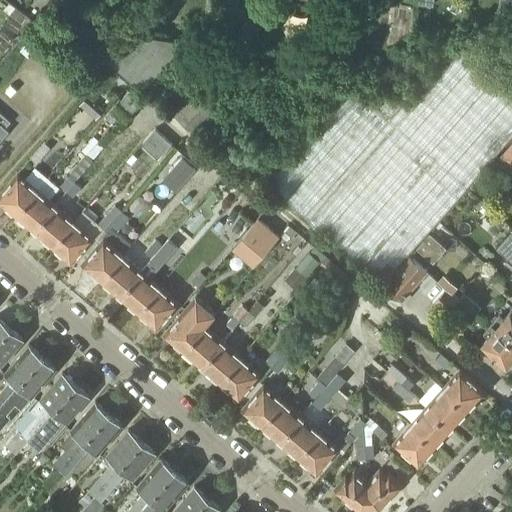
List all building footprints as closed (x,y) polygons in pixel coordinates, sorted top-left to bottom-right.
[(69,15),(86,6),(82,0),(63,0),(61,1),(69,15)] [(60,35),(68,26),(69,25),(49,7),(40,17),(60,35)] [(92,40),(94,28),(69,24),(68,37),(92,40)] [(110,60),(143,88),(180,46),(173,40),(133,34),(110,60)] [(381,285),(511,135),(511,93),(456,44),(402,106),(382,89),(369,104),(350,87),(265,184),(381,285)] [(93,102),(106,87),(99,81),(86,96),(93,102)] [(203,141),(225,114),(189,84),(167,111),(203,141)] [(133,109),(141,99),(130,90),(122,99),(133,109)] [(82,103),(88,109),(93,104),(86,98),(82,103)] [(118,104),(111,112),(122,122),(129,114),(118,104)] [(96,106),(89,114),(95,120),(102,112),(96,106)] [(10,122),(0,113),(0,141),(7,133),(4,131),(6,130),(4,129),(10,122)] [(113,120),(108,115),(103,121),(109,126),(113,120)] [(172,146),(155,130),(141,145),(158,161),(172,146)] [(97,142),(86,154),(92,159),(114,135),(110,131),(99,143),(97,142)] [(44,143),(28,162),(34,167),(50,148),(44,143)] [(511,144),(497,161),(511,173),(511,171),(511,144)] [(71,173),(60,185),(65,190),(67,191),(75,182),(74,181),(77,178),(93,160),(92,159),(86,154),(70,172),(71,173)] [(130,166),(137,158),(132,154),(126,162),(130,166)] [(196,170),(195,169),(182,158),(172,169),(162,181),(177,193),(196,170)] [(75,182),(67,191),(73,196),(80,188),(88,186),(103,168),(93,160),(77,178),(74,181),(75,182)] [(16,175),(0,194),(0,201),(2,203),(5,205),(5,209),(9,213),(13,213),(15,214),(35,191),(46,178),(35,168),(23,181),(16,175)] [(35,191),(15,214),(17,216),(17,220),(22,224),(25,223),(34,230),(53,207),(47,202),(59,188),(46,178),(35,191)] [(115,205),(98,224),(105,230),(122,211),(115,205)] [(53,207),(34,230),(42,237),(42,241),(46,245),(50,244),(52,246),(72,223),(53,207)] [(73,222),(98,243),(107,233),(82,211),(73,222)] [(122,211),(105,230),(109,234),(112,237),(116,232),(129,217),(122,211)] [(264,255),(279,236),(258,219),(242,237),(264,255)] [(72,223),(52,246),(54,248),(54,251),(59,255),(62,254),(71,262),(91,239),(72,223)] [(511,229),(495,248),(511,262),(511,229)] [(96,248),(83,264),(87,268),(90,271),(91,273),(91,274),(96,279),(98,278),(99,278),(101,280),(122,256),(131,245),(122,237),(116,232),(112,237),(109,234),(103,240),(96,248)] [(433,264),(446,249),(429,234),(416,249),(433,264)] [(140,271),(120,295),(128,303),(128,306),(133,310),(136,310),(138,312),(159,287),(149,279),(167,257),(165,256),(175,245),(169,238),(150,260),(140,271)] [(155,239),(144,251),(150,257),(161,245),(155,239)] [(142,253),(132,264),(122,256),(101,280),(103,282),(103,284),(108,289),(111,289),(120,295),(140,271),(150,260),(142,253)] [(308,253),(295,268),(307,277),(319,262),(308,253)] [(401,303),(407,296),(427,272),(409,256),(383,286),(401,303)] [(348,276),(327,257),(319,266),(327,273),(325,275),(339,287),(348,276)] [(207,278),(200,272),(192,282),(198,287),(207,278)] [(437,282),(445,289),(445,288),(452,294),(457,288),(443,275),(437,282)] [(159,287),(138,312),(140,313),(140,315),(145,320),(148,320),(157,328),(177,303),(159,287)] [(475,315),(458,300),(459,299),(452,294),(445,288),(445,289),(432,304),(445,315),(453,307),(469,321),(475,315)] [(475,315),(476,314),(481,308),(464,293),(459,299),(458,300),(475,315)] [(185,311),(165,335),(174,342),(174,345),(178,349),(181,349),(184,350),(204,327),(215,315),(196,299),(185,311)] [(330,322),(343,307),(333,299),(320,315),(330,322)] [(250,310),(240,321),(247,327),(265,306),(258,300),(250,310)] [(243,304),(226,324),(233,329),(240,321),(250,310),(243,304)] [(491,323),(511,341),(511,307),(511,308),(503,318),(498,314),(491,323)] [(0,338),(9,328),(0,319),(0,338)] [(503,370),(511,360),(511,341),(491,323),(483,332),(487,336),(478,347),(503,370)] [(202,366),(222,342),(204,327),(184,350),(185,352),(185,355),(189,359),(192,358),(202,366)] [(0,365),(0,366),(23,340),(9,328),(0,338),(0,365)] [(389,341),(378,331),(375,334),(386,344),(389,341)] [(220,382),(241,358),(222,342),(202,366),(211,374),(211,377),(216,381),(219,381),(220,382)] [(354,351),(345,343),(316,378),(325,386),(354,351)] [(271,368),(288,349),(282,344),(265,363),(271,368)] [(0,405),(7,397),(42,357),(29,345),(5,373),(11,379),(1,392),(0,392),(0,405)] [(288,349),(271,368),(277,374),(294,355),(288,349)] [(435,360),(444,368),(450,362),(441,354),(435,360)] [(32,396),(56,368),(42,357),(7,397),(0,405),(0,418),(0,419),(8,410),(14,403),(25,390),(32,396)] [(241,358),(220,382),(222,383),(222,386),(227,391),(230,390),(239,398),(259,374),(241,358)] [(401,383),(406,377),(392,364),(386,371),(399,382),(401,383)] [(373,373),(392,390),(399,382),(386,371),(380,365),(373,373)] [(443,388),(467,410),(483,392),(459,370),(443,388)] [(35,406),(31,410),(38,416),(22,434),(19,431),(7,445),(16,453),(29,439),(30,438),(75,385),(62,373),(40,399),(35,406)] [(338,374),(312,403),(320,410),(331,397),(342,407),(362,385),(350,374),(345,380),(338,374)] [(401,383),(408,389),(413,383),(406,377),(401,383)] [(57,429),(65,420),(67,422),(89,396),(75,385),(30,438),(29,439),(41,450),(59,430),(57,429)] [(261,425),(282,401),(263,386),(243,409),(251,416),(251,419),(257,424),(260,424),(261,425)] [(452,428),(467,410),(443,388),(427,406),(452,428)] [(280,441),(300,417),(282,401),(261,425),(263,426),(263,429),(268,434),(271,434),(280,441)] [(59,470),(68,461),(109,413),(95,402),(71,430),(77,435),(67,448),(53,464),(59,470)] [(435,447),(452,428),(427,406),(410,425),(435,447)] [(98,453),(122,425),(109,413),(68,461),(59,470),(66,476),(74,466),(80,460),(91,447),(98,453)] [(298,457),(319,433),(300,417),(280,441),(288,448),(288,451),(293,455),(296,455),(298,457)] [(360,419),(344,438),(350,443),(366,424),(360,419)] [(378,425),(372,431),(381,440),(387,434),(378,425)] [(418,465),(435,447),(410,425),(394,443),(418,465)] [(103,486),(109,480),(142,442),(128,430),(106,456),(113,462),(102,475),(97,481),(89,490),(77,502),(85,509),(103,486)] [(319,433),(298,457),(300,458),(300,461),(305,465),(308,465),(317,473),(338,449),(319,433)] [(133,479),(155,453),(142,442),(109,480),(103,486),(85,509),(88,511),(92,511),(102,502),(110,492),(115,486),(126,473),(133,479)] [(373,445),(356,447),(357,460),(374,458),(373,445)] [(411,471),(394,456),(387,464),(404,479),(411,471)] [(138,511),(141,509),(175,470),(161,458),(137,487),(144,492),(133,505),(127,511),(138,511)] [(141,509),(143,511),(162,511),(188,482),(175,470),(141,509)] [(368,485),(370,508),(381,507),(401,485),(389,474),(386,477),(380,472),(368,485)] [(368,485),(354,473),(349,479),(346,477),(335,488),(359,509),(370,508),(368,485)] [(195,511),(207,498),(195,487),(172,511),(195,511)] [(207,498),(195,511),(219,511),(221,510),(207,498)]
